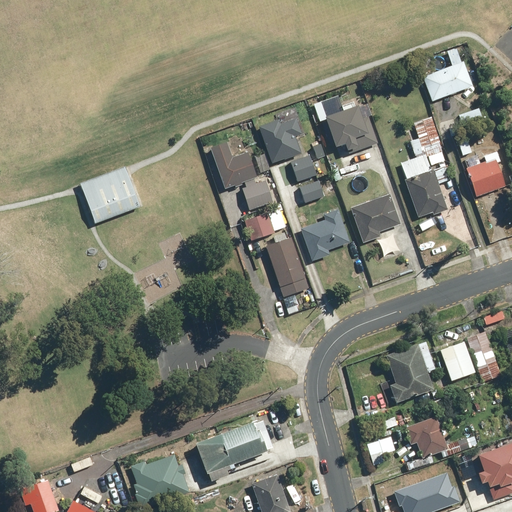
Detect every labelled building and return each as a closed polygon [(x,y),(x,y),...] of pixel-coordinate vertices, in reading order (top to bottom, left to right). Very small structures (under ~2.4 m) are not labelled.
[(420,79),(430,104),(470,88),(460,63),(420,79)] [(321,120),(322,122),(319,123),(328,147),(330,146),(332,150),(341,147),(343,153),(346,152),(347,156),(376,145),(366,118),(370,117),(366,105),(354,110),(354,108),(352,109),(350,104),(339,108),(341,113),(321,120)] [(483,121),(479,108),(437,124),(441,136),(483,121)] [(441,153),(429,118),(412,124),(417,140),(409,142),(415,159),(399,164),(405,180),(429,172),(425,159),(441,153)] [(276,121),(257,128),(270,165),(299,155),(293,138),(299,136),(294,120),(278,126),(276,121)] [(225,144),(208,150),(222,190),(254,178),(245,154),(230,159),(225,144)] [(318,146),(311,148),(316,160),(323,157),(318,146)] [(262,154),(252,158),(259,176),(269,171),(262,154)] [(467,186),(473,198),(502,188),(496,175),(494,165),(498,164),(494,154),(482,159),(483,163),(463,170),(467,186)] [(292,173),(295,183),(314,176),(311,166),(307,157),(288,164),(292,173)] [(77,185),(92,225),(137,209),(133,199),(129,188),(125,178),(122,168),(77,185)] [(340,180),(336,169),(330,171),(334,182),(340,180)] [(431,172),(403,182),(416,219),(430,214),(431,217),(446,211),(431,172)] [(240,190),(247,211),(271,204),(264,183),(254,186),(252,181),(243,185),(244,189),(240,190)] [(298,189),(303,205),(322,198),(316,182),(298,189)] [(388,196),(348,210),(361,245),(379,238),(377,233),(399,226),(388,196)] [(298,230),(310,263),(328,256),(326,252),(348,244),(336,211),(321,216),(323,221),(298,230)] [(266,214),(243,222),(250,242),(273,234),(272,232),(284,228),(278,212),(267,216),(266,214)] [(264,248),(282,298),(307,290),(289,239),(284,241),(282,234),(271,238),(273,245),(264,248)] [(511,328),(499,333),(511,369),(511,328)] [(484,332),(464,340),(478,377),(474,378),(476,383),(500,375),(484,332)] [(387,387),(393,404),(431,390),(425,373),(433,370),(423,343),(383,356),(393,385),(387,387)] [(472,373),(461,343),(437,351),(448,382),(472,373)] [(445,450),(433,417),(401,428),(407,446),(413,443),(419,459),(445,450)] [(395,426),(392,418),(380,422),(383,430),(395,426)] [(190,445),(201,476),(203,475),(206,482),(223,476),(222,471),(229,469),(228,465),(262,453),(261,452),(268,449),(258,421),(248,425),(248,423),(190,445)] [(492,426),(472,434),(476,444),(496,435),(492,426)] [(472,435),(454,441),(458,452),(475,446),(472,435)] [(388,437),(364,445),(371,466),(380,464),(378,456),(392,451),(388,437)] [(180,465),(176,466),(172,455),(143,465),(142,462),(129,467),(135,484),(131,485),(134,494),(132,495),(137,509),(187,493),(181,476),(183,475),(180,465)] [(68,465),(71,472),(93,465),(91,457),(68,465)] [(441,511),(458,506),(445,469),(414,481),(422,503),(428,501),(431,511),(441,511)] [(287,511),(275,476),(248,485),(257,511),(287,511)] [(23,488),(30,511),(55,511),(56,511),(53,504),(56,503),(51,488),(49,489),(46,480),(23,488)] [(82,488),(78,495),(95,504),(99,497),(82,488)] [(87,511),(70,501),(64,511),(87,511)]
